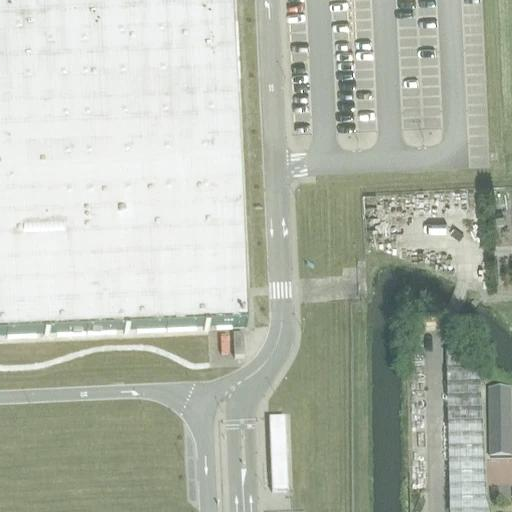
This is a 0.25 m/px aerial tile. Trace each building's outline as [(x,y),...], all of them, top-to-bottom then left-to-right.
[(0,0),(0,340),(248,329),(232,0),(0,0)] [(466,174),(467,184),(486,183),(485,173),(466,174)] [(253,301),(253,315),(265,315),(264,301),(253,301)] [(232,355),(233,334),(220,334),(219,355),(232,355)] [(243,336),(233,337),(235,360),(245,359),(243,336)] [(450,511),(489,511),(487,501),(479,373),(447,373),(450,511)] [(501,400),(501,392),(490,392),(490,400),(501,400)] [(511,392),(501,392),(501,400),(511,400),(511,392)] [(501,400),(490,400),(490,409),(501,409),(501,400)] [(511,400),(501,400),(501,409),(511,409),(511,400)] [(501,409),(490,409),(491,417),(501,417),(501,409)] [(511,417),(511,409),(501,409),(501,417),(511,417)] [(501,425),(501,417),(491,417),(491,426),(501,425)] [(501,417),(501,425),(511,425),(511,417),(501,417)] [(284,420),(269,420),(271,493),(287,492),(284,420)] [(501,425),(491,426),(491,434),(501,434),(501,425)] [(511,434),(511,425),(501,425),(501,434),(511,434)] [(501,442),(501,434),(491,434),(491,442),(501,442)] [(511,442),(511,441),(511,434),(501,434),(501,442),(511,442)] [(501,442),(491,442),(491,451),(502,451),(501,442)] [(511,450),(511,442),(501,442),(502,451),(511,450)] [(511,450),(502,451),(502,459),(511,459),(511,450)] [(502,451),(491,451),(491,459),(502,459),(502,451)]
